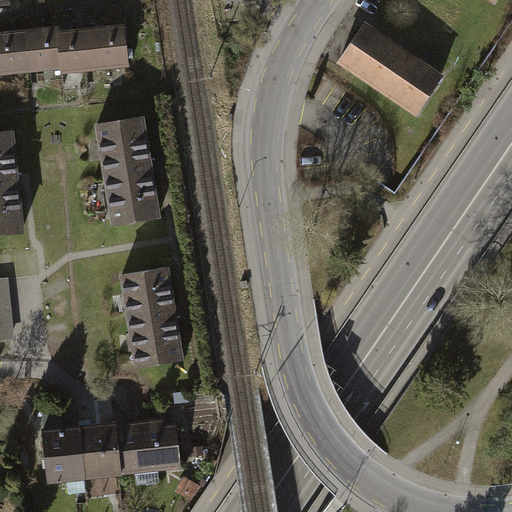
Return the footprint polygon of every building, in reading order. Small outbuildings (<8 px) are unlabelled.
[(439,76),(363,24),(336,63),(411,116),(439,76)] [(123,27),(91,30),(95,67),(127,64),(123,27)] [(26,32),(30,69),(62,65),(59,34),(59,29),(26,32)] [(63,70),(95,67),(91,30),(59,34),(62,65),(63,70)] [(0,71),(30,69),(26,32),(0,34),(0,71)] [(142,118),(99,124),(114,224),(159,217),(142,118)] [(0,232),(22,231),(12,131),(0,132),(0,232)] [(182,358),(167,268),(122,275),(137,366),(182,358)] [(0,338),(11,338),(5,280),(0,280),(0,338)] [(149,421),(115,425),(121,473),(141,470),(140,464),(152,463),(158,468),(180,467),(175,424),(149,427),(149,421)] [(115,422),(80,426),(85,476),(121,473),(115,425),(115,422)] [(80,426),(45,430),(50,480),(85,476),(80,426)]
